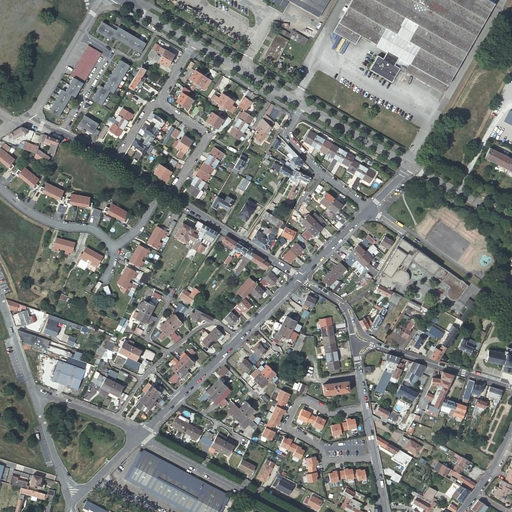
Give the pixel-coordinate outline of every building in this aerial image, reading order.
[(299,0),(322,12),(328,0),(270,0),(276,3),(277,0),(299,0)] [(286,0),(318,18),(322,12),(299,0),(286,0)] [(415,67),(447,85),(485,20),(450,0),(350,0),(333,32),(355,45),(360,36),(387,51),(382,58),(377,55),(369,69),(391,82),(400,68),(411,74),(415,67)] [(450,0),(485,20),(494,4),(495,2),(492,0),(450,0)] [(102,22),(96,31),(103,36),(109,26),(102,22)] [(109,26),(103,36),(110,40),(112,36),(116,30),(109,26)] [(116,30),(112,36),(119,41),(125,31),(118,27),(116,30)] [(277,31),(299,43),(302,37),(291,30),(290,34),(279,28),(277,31)] [(125,31),(119,41),(126,45),(131,35),(125,31)] [(262,58),(279,67),(281,64),(277,61),(288,40),(276,34),(262,58)] [(131,35),(126,45),(133,49),(139,39),(131,35)] [(140,53),(145,44),(139,39),(133,49),(140,53)] [(83,83),(101,53),(88,45),(70,75),(73,78),(83,83)] [(160,53),(160,55),(170,61),(174,55),(165,49),(162,54),(160,53)] [(157,53),(151,50),(147,56),(153,59),(157,53)] [(170,61),(160,55),(159,56),(157,55),(154,59),(167,68),(170,61)] [(116,66),(125,72),(129,65),(120,60),(116,66)] [(121,79),(125,72),(116,66),(111,74),(121,79)] [(135,76),(143,82),(145,78),(142,76),(145,70),(144,69),(145,68),(141,66),(138,71),(137,72),(135,76)] [(443,93),(447,85),(415,67),(411,74),(411,75),(443,93)] [(194,84),(200,74),(195,70),(189,79),(193,82),(192,83),(194,84)] [(107,81),(117,86),(121,79),(111,74),(107,81)] [(211,81),(200,74),(194,84),(195,85),(196,84),(205,89),(211,81)] [(140,87),(143,82),(135,76),(134,78),(130,85),(128,87),(133,90),(136,85),(140,87)] [(79,90),(83,83),(73,78),(69,85),(79,90)] [(112,93),(117,86),(107,81),(103,88),(109,91),(112,93)] [(225,85),(221,82),(217,89),(221,91),(225,85)] [(74,97),(79,90),(69,85),(65,91),(71,95),(74,97)] [(95,92),(105,98),(109,91),(103,88),(100,85),(95,92)] [(175,101),(182,105),(188,95),(187,94),(189,91),(184,88),(182,92),(175,101)] [(68,100),(71,95),(65,91),(61,89),(58,95),(68,100)] [(91,99),(100,105),(105,98),(95,92),(91,99)] [(221,107),(228,97),(222,93),(219,98),(214,95),(212,99),(221,105),(220,107),(221,107)] [(64,106),(68,100),(58,95),(55,100),(64,106)] [(182,105),(188,109),(194,100),(189,97),(190,96),(188,95),(182,105)] [(245,104),(249,98),(245,95),(241,101),(245,104)] [(231,105),(234,101),(228,97),(221,107),(224,109),(225,108),(232,112),(235,107),(231,105)] [(61,111),(64,106),(55,100),(52,106),(61,111)] [(48,111),(58,117),(61,111),(52,106),(48,111)] [(200,109),(195,106),(192,112),(196,115),(200,109)] [(125,125),(132,114),(122,108),(115,119),(125,125)] [(236,122),(245,129),(253,117),(243,111),(238,120),(236,122)] [(205,121),(211,125),(218,115),(217,114),(216,115),(211,112),(205,121)] [(154,126),(159,130),(164,121),(159,118),(152,113),(148,118),(156,123),(154,126)] [(261,130),(266,134),(275,121),(265,114),(258,125),(263,128),(261,130)] [(84,115),(78,125),(85,129),(91,119),(84,115)] [(211,125),(217,129),(223,120),(218,117),(219,115),(218,115),(211,125)] [(98,124),(91,119),(85,129),(92,133),(95,129),(98,124)] [(121,131),(125,125),(115,119),(109,130),(118,136),(121,131)] [(238,139),(245,129),(236,122),(234,125),(229,133),(238,139)] [(153,138),(159,130),(154,126),(152,129),(151,128),(150,129),(143,124),(140,129),(145,132),(153,138)] [(259,145),(266,134),(261,130),(263,128),(258,125),(256,128),(260,131),(255,138),(257,140),(256,143),(259,145)] [(100,132),(98,137),(101,139),(108,128),(104,126),(103,128),(100,132)] [(175,129),(171,126),(166,135),(170,137),(171,136),(175,129)] [(21,127),(9,133),(13,139),(21,134),(24,135),(26,129),(21,127)] [(26,129),(24,135),(31,138),(33,131),(26,129)] [(179,131),(175,129),(171,136),(174,138),(179,131)] [(315,147),(321,138),(309,131),(303,141),(315,147)] [(149,143),(153,138),(145,132),(142,135),(143,136),(146,138),(145,140),(142,138),(137,134),(136,136),(135,138),(141,141),(140,143),(147,148),(147,147),(149,143)] [(54,154),(59,140),(42,134),(39,142),(49,145),(51,145),(48,152),(54,154)] [(178,140),(188,147),(192,141),(183,135),(180,140),(178,139),(178,140)] [(145,150),(147,148),(140,143),(141,141),(135,138),(131,144),(143,152),(145,150)] [(331,144),(321,138),(315,147),(326,154),(331,144)] [(181,158),(188,147),(178,140),(177,141),(175,140),(172,145),(179,150),(176,155),(181,158)] [(19,143),(18,147),(29,151),(35,153),(37,149),(38,146),(37,146),(37,144),(34,143),(34,145),(24,141),(23,144),(19,143)] [(11,148),(4,143),(1,147),(7,153),(11,148)] [(153,146),(149,143),(147,147),(147,148),(145,150),(149,153),(153,146)] [(291,148),(287,144),(284,147),(293,157),(291,160),(300,166),(303,161),(291,148)] [(343,150),(331,144),(326,154),(337,160),(343,150)] [(207,158),(216,165),(223,153),(214,147),(207,158)] [(501,154),(489,148),(484,158),(496,164),(501,154)] [(34,157),(40,162),(42,157),(48,161),(49,157),(37,149),(35,153),(34,157)] [(343,150),(337,160),(348,166),(352,160),(354,157),(343,150)] [(7,153),(1,161),(11,169),(14,165),(11,163),(14,159),(7,153)] [(239,157),(232,170),(235,173),(237,174),(238,171),(239,171),(244,161),(246,157),(241,154),(239,157)] [(511,159),(511,158),(501,154),(496,164),(507,169),(511,159)] [(174,168),(177,162),(172,158),(168,164),(174,168)] [(209,175),(216,165),(207,158),(200,169),(209,175)] [(300,166),(291,160),(289,163),(285,161),(283,164),(285,165),(289,167),(293,169),(297,171),(300,166)] [(348,166),(347,170),(358,176),(363,166),(352,160),(348,166)] [(153,173),(159,177),(166,166),(165,166),(164,167),(159,164),(153,173)] [(289,177),(293,169),(289,167),(285,165),(285,166),(282,165),(281,166),(282,166),(279,172),(289,177)] [(166,166),(159,177),(159,178),(160,179),(161,178),(165,181),(171,172),(166,169),(167,167),(166,166)] [(363,166),(358,176),(369,183),(375,173),(363,166)] [(25,181),(31,173),(24,167),(21,171),(18,169),(15,173),(25,181)] [(200,169),(193,180),(202,186),(205,188),(208,185),(204,182),(209,175),(200,169)] [(302,173),(297,171),(293,169),(289,177),(296,181),(295,181),(298,183),(300,180),(300,179),(303,174),(302,173)] [(33,188),(35,189),(38,186),(35,183),(38,179),(31,173),(25,181),(30,185),(33,188)] [(308,182),(310,178),(303,174),(300,179),(308,182)] [(237,188),(244,192),(249,183),(250,181),(243,178),(237,188)] [(202,186),(193,180),(186,191),(195,197),(198,198),(199,198),(203,193),(202,191),(200,190),(201,187),(202,186)] [(54,187),(46,183),(44,188),(41,186),(39,191),(50,196),(54,187)] [(50,196),(62,201),(64,197),(60,195),(63,191),(54,187),(50,196)] [(285,201),(287,203),(293,192),(291,191),(285,201)] [(293,192),(287,203),(290,204),(296,193),(293,192)] [(323,197),(330,203),(334,198),(326,192),(323,197)] [(78,205),(80,195),(71,194),(70,199),(66,198),(66,203),(78,205)] [(89,197),(80,195),(78,205),(91,207),(91,203),(88,202),(89,197)] [(216,196),(210,206),(216,209),(218,205),(227,210),(233,200),(226,196),(225,198),(224,198),(223,200),(216,196)] [(319,202),(326,207),(330,203),(323,197),(319,202)] [(330,203),(338,209),(342,204),(334,198),(330,203)] [(335,214),(338,209),(330,203),(326,207),(335,214)] [(103,211),(115,217),(118,211),(119,208),(111,204),(109,208),(106,206),(103,211)] [(115,217),(126,223),(128,219),(125,217),(127,212),(119,208),(118,211),(115,217)] [(261,217),(275,225),(279,219),(266,211),(261,217)] [(308,214),(304,218),(311,225),(315,220),(314,220),(318,217),(315,213),(311,217),(308,214)] [(300,222),(306,229),(307,229),(311,225),(304,218),(300,222)] [(311,225),(318,232),(322,228),(315,220),(311,225)] [(188,238),(193,241),(194,239),(202,224),(197,221),(193,229),(192,229),(192,228),(190,226),(189,227),(182,223),(174,237),(185,243),(188,238)] [(202,224),(194,239),(200,242),(201,241),(201,237),(207,227),(202,224)] [(314,236),(318,232),(311,225),(307,229),(314,236)] [(164,238),(165,236),(167,232),(156,226),(151,234),(160,239),(161,237),(162,237),(164,238)] [(217,232),(207,227),(201,237),(211,243),(217,232)] [(250,241),(256,245),(262,236),(263,234),(264,235),(267,230),(270,232),(272,229),(271,228),(269,228),(268,229),(265,227),(261,233),(257,230),(250,241)] [(266,239),(260,248),(266,251),(266,250),(269,248),(268,247),(277,233),(279,230),(278,230),(274,227),(273,227),(272,229),(270,232),(267,230),(264,235),(263,237),(266,239)] [(285,227),(283,230),(281,235),(289,240),(291,238),(292,238),(296,232),(285,227)] [(160,239),(151,234),(147,243),(158,249),(161,243),(158,241),(160,239)] [(367,234),(365,237),(371,243),(374,240),(367,234)] [(231,252),(237,243),(226,236),(225,237),(222,241),(227,245),(225,248),(231,252)] [(256,245),(260,248),(266,239),(263,237),(262,236),(256,245)] [(388,249),(393,241),(384,236),(380,244),(388,249)] [(211,243),(201,237),(201,241),(209,246),(211,243)] [(58,248),(62,250),(65,240),(56,238),(52,250),(57,252),(58,248)] [(467,286),(402,239),(375,283),(377,284),(390,291),(396,282),(397,282),(398,283),(399,283),(400,284),(401,284),(402,283),(403,283),(404,283),(405,283),(406,282),(406,281),(407,281),(407,280),(408,279),(408,278),(408,277),(408,276),(408,275),(408,274),(407,273),(406,272),(405,271),(404,271),(412,260),(450,287),(449,288),(448,289),(448,290),(447,291),(447,292),(447,293),(447,294),(447,295),(448,295),(448,296),(448,297),(449,297),(449,298),(450,298),(450,299),(451,299),(452,299),(452,300),(453,300),(454,300),(455,300),(456,299),(457,299),(458,299),(459,298),(467,286)] [(62,250),(65,250),(64,253),(68,255),(71,255),(74,242),(65,240),(62,250)] [(296,242),(289,249),(296,256),(303,249),(296,242)] [(229,255),(224,262),(227,265),(232,258),(231,257),(233,254),(234,252),(235,250),(243,255),(247,249),(237,243),(231,252),(229,255)] [(200,244),(196,251),(201,254),(205,247),(200,244)] [(357,244),(353,248),(361,256),(365,252),(357,244)] [(138,245),(134,253),(142,258),(143,255),(146,257),(149,251),(138,245)] [(87,259),(89,260),(94,252),(86,247),(79,259),(85,262),(87,259)] [(356,259),(356,260),(361,256),(353,248),(349,253),(353,256),(349,259),(353,263),(356,259)] [(247,249),(243,255),(250,260),(254,254),(247,249)] [(296,256),(289,249),(282,256),(289,263),(296,256)] [(94,252),(89,260),(92,261),(90,264),(96,268),(102,256),(94,252)] [(365,252),(361,256),(368,263),(372,259),(365,252)] [(68,255),(64,253),(62,253),(60,259),(66,261),(68,255)] [(134,253),(129,262),(140,268),(143,262),(140,261),(142,258),(134,253)] [(266,269),(269,264),(254,254),(250,260),(266,269)] [(361,256),(356,260),(357,260),(353,264),(357,268),(358,266),(361,264),(364,267),(365,265),(366,267),(369,269),(371,266),(368,263),(361,256)] [(145,283),(152,263),(148,262),(145,271),(143,270),(139,281),(145,283)] [(329,273),(336,279),(343,272),(346,269),(339,262),(329,273)] [(235,271),(239,273),(241,271),(244,267),(240,264),(235,271)] [(128,278),(130,280),(131,277),(134,279),(137,273),(126,267),(122,275),(128,278)] [(275,276),(280,271),(274,267),(270,271),(275,276)] [(277,278),(275,276),(270,271),(263,278),(270,285),(277,278)] [(329,286),(336,279),(329,273),(322,279),(329,286)] [(369,273),(364,281),(367,284),(370,280),(371,279),(373,276),(369,273)] [(128,282),(130,280),(128,278),(122,275),(117,283),(128,289),(131,284),(128,282)] [(243,298),(247,295),(256,284),(248,278),(236,292),(243,298)] [(101,283),(98,281),(92,291),(96,293),(101,283)] [(334,292),(341,285),(339,283),(332,290),(334,292)] [(389,297),(390,291),(377,284),(375,290),(389,297)] [(107,285),(103,287),(104,291),(100,299),(105,302),(107,297),(110,296),(107,285)] [(257,285),(250,292),(257,299),(264,292),(257,285)] [(165,293),(172,297),(175,291),(168,288),(165,293)] [(183,289),(178,296),(181,297),(185,300),(184,300),(189,303),(194,296),(185,291),(186,290),(184,289),(183,289)] [(389,297),(375,290),(374,291),(388,298),(389,297)] [(312,307),(316,299),(307,295),(303,303),(308,306),(312,307)] [(243,298),(234,308),(239,313),(242,310),(244,312),(251,305),(243,298)] [(463,321),(475,303),(468,298),(464,305),(468,308),(461,317),(459,315),(457,318),(463,321)] [(23,305),(6,299),(10,310),(18,310),(20,308),(26,310),(38,314),(44,315),(36,334),(39,335),(46,318),(48,314),(23,305)] [(139,303),(136,308),(139,309),(144,312),(149,303),(143,300),(141,304),(139,303)] [(423,323),(429,311),(421,306),(409,300),(407,304),(424,313),(421,317),(413,313),(411,316),(412,317),(411,318),(404,314),(402,317),(407,320),(406,320),(409,322),(406,328),(398,323),(394,331),(401,336),(406,339),(411,331),(410,330),(411,327),(412,327),(417,319),(422,322),(423,323)] [(429,311),(433,306),(424,301),(421,306),(429,311)] [(153,305),(149,303),(144,312),(150,314),(154,306),(153,305)] [(168,316),(165,318),(167,320),(166,320),(170,325),(178,319),(178,318),(186,308),(180,303),(174,310),(177,313),(175,315),(174,314),(169,318),(168,316)] [(178,319),(170,325),(174,329),(178,326),(179,327),(182,325),(181,324),(182,323),(180,321),(179,320),(182,317),(183,318),(192,309),(190,307),(178,319)] [(368,328),(363,330),(369,333),(371,331),(373,328),(376,329),(383,317),(383,316),(387,309),(382,307),(380,310),(379,311),(373,322),(370,326),(370,327),(369,328),(368,328)] [(131,317),(140,321),(144,312),(139,309),(137,313),(134,311),(131,317)] [(199,311),(196,309),(194,313),(192,312),(189,317),(200,322),(202,318),(207,321),(211,321),(213,318),(206,314),(204,314),(199,311)] [(28,317),(26,310),(17,313),(22,326),(35,321),(33,315),(28,317)] [(155,320),(157,318),(150,314),(144,312),(140,321),(145,324),(146,322),(147,320),(151,321),(152,319),(155,320)] [(224,318),(228,323),(231,325),(237,318),(230,312),(224,318)] [(72,323),(48,314),(46,318),(48,319),(57,322),(80,330),(82,326),(72,323)] [(286,315),(281,325),(286,328),(291,319),(290,318),(286,315)] [(361,320),(359,322),(361,325),(363,330),(368,328),(369,328),(370,327),(370,326),(373,322),(370,320),(370,319),(369,318),(368,316),(364,318),(364,317),(362,319),(361,320)] [(322,332),(333,330),(330,317),(319,319),(322,332)] [(439,361),(463,321),(457,318),(454,322),(455,322),(445,338),(441,336),(443,334),(441,333),(440,333),(434,330),(432,334),(436,337),(440,339),(436,346),(434,350),(429,358),(439,361)] [(48,319),(46,324),(55,327),(57,322),(48,319)] [(118,325),(125,329),(128,324),(121,319),(118,325)] [(291,319),(286,328),(291,331),(292,329),(297,331),(300,325),(296,323),(296,321),(291,319)] [(418,329),(422,322),(417,319),(412,327),(417,330),(418,329)] [(35,321),(22,326),(23,329),(39,324),(38,320),(35,321)] [(169,326),(170,325),(166,320),(159,327),(163,332),(169,326)] [(286,328),(281,325),(280,326),(274,323),(272,327),(278,330),(274,338),(278,340),(282,336),(286,328)] [(59,328),(46,324),(43,332),(55,337),(59,328)] [(122,333),(125,329),(118,325),(116,329),(122,333)] [(174,329),(170,325),(169,326),(163,332),(158,336),(162,340),(166,336),(174,330),(174,329)] [(208,334),(215,341),(219,337),(221,339),(223,337),(223,335),(215,327),(209,333),(208,334)] [(286,328),(282,336),(287,339),(291,331),(286,328)] [(95,356),(101,358),(106,349),(110,341),(112,336),(89,329),(87,335),(94,338),(94,336),(100,338),(100,337),(104,338),(100,346),(99,346),(95,356)] [(421,331),(422,330),(418,329),(417,330),(410,343),(414,345),(413,346),(419,349),(424,339),(419,336),(421,331)] [(17,330),(21,341),(44,349),(70,357),(72,353),(43,344),(44,339),(17,330)] [(335,343),(333,330),(322,332),(324,345),(335,343)] [(436,337),(432,334),(426,331),(422,330),(421,331),(424,332),(434,338),(436,337)] [(482,343),(487,333),(481,330),(476,341),(482,343)] [(208,348),(215,341),(208,334),(205,331),(202,334),(205,337),(201,341),(208,348)] [(299,335),(291,353),(298,356),(307,336),(300,333),(299,335)] [(475,358),(482,343),(476,341),(475,342),(473,347),(465,344),(467,340),(462,338),(458,348),(470,353),(469,355),(475,358)] [(475,342),(467,338),(467,340),(465,344),(473,347),(475,342)] [(129,351),(132,346),(134,342),(129,340),(128,341),(127,344),(125,343),(127,340),(124,339),(120,347),(129,351)] [(114,343),(110,341),(106,349),(111,351),(115,344),(114,343)] [(258,342),(251,349),(253,350),(260,343),(258,342)] [(256,361),(267,351),(260,343),(253,350),(255,352),(251,356),(256,361)] [(324,345),(326,358),(337,356),(335,343),(324,345)] [(141,350),(132,346),(129,351),(138,356),(141,350)] [(511,347),(508,347),(507,346),(506,347),(507,347),(506,350),(505,351),(504,353),(500,352),(501,351),(500,351),(500,352),(495,351),(495,350),(494,351),(489,350),(489,349),(488,349),(488,350),(487,349),(487,350),(488,350),(486,360),(485,360),(485,361),(486,361),(486,362),(487,362),(487,361),(492,362),(492,363),(493,363),(493,362),(497,363),(497,364),(498,364),(504,365),(502,370),(501,370),(502,371),(503,371),(510,372),(510,373),(511,372),(510,371),(511,366),(511,347)] [(122,354),(127,357),(129,351),(120,347),(118,352),(120,353),(120,354),(122,355),(122,354)] [(190,347),(185,353),(190,356),(195,351),(190,347)] [(426,357),(429,358),(434,350),(431,347),(425,357),(426,357)] [(101,358),(100,359),(107,362),(107,359),(111,359),(111,351),(106,349),(101,358)] [(155,354),(146,349),(142,355),(152,360),(155,354)] [(75,351),(73,357),(80,360),(82,354),(75,351)] [(129,351),(127,357),(128,357),(124,364),(136,370),(140,363),(136,361),(138,356),(129,351)] [(177,359),(176,360),(178,362),(178,361),(182,365),(189,358),(183,352),(180,357),(177,354),(174,357),(177,359)] [(379,386),(383,388),(385,389),(387,383),(389,379),(400,357),(387,353),(384,361),(382,360),(381,365),(388,367),(386,370),(379,386)] [(255,362),(250,356),(247,360),(245,358),(238,365),(245,372),(253,364),(256,362),(255,362)] [(337,356),(326,358),(328,370),(339,368),(337,356)] [(68,357),(65,364),(57,361),(50,381),(77,389),(83,370),(80,368),(82,361),(70,357),(68,357)] [(400,357),(389,379),(395,382),(397,379),(401,369),(405,359),(400,357)] [(194,362),(189,358),(182,365),(186,370),(194,362)] [(175,372),(182,365),(178,361),(178,362),(174,366),(173,365),(171,366),(172,367),(171,368),(175,372)] [(413,361),(409,369),(404,378),(414,384),(418,378),(420,379),(425,367),(424,365),(413,361)] [(188,372),(186,370),(182,365),(175,372),(171,377),(168,380),(173,384),(178,379),(178,378),(179,377),(182,379),(188,372)] [(265,376),(271,369),(267,365),(265,367),(260,372),(263,374),(265,376)] [(228,370),(224,366),(216,373),(219,376),(221,378),(222,377),(228,370)] [(253,379),(257,384),(257,383),(265,376),(263,374),(260,372),(259,371),(258,369),(257,368),(250,375),(254,378),(253,379)] [(265,376),(269,380),(275,374),(271,369),(265,376)] [(442,371),(435,369),(432,376),(431,384),(431,385),(429,389),(431,390),(432,389),(433,390),(435,385),(439,385),(440,378),(442,371)] [(110,370),(108,374),(106,373),(105,373),(104,375),(105,376),(105,377),(98,373),(98,372),(95,371),(92,377),(103,382),(99,389),(101,390),(98,394),(106,398),(107,395),(112,387),(114,382),(117,375),(118,374),(110,370)] [(128,374),(120,370),(118,375),(125,379),(128,374)] [(444,372),(442,371),(440,378),(439,385),(442,386),(440,392),(434,406),(434,407),(439,409),(441,405),(444,398),(449,385),(454,375),(451,374),(444,372)] [(264,385),(269,380),(265,376),(257,383),(257,384),(261,388),(262,387),(263,389),(266,386),(264,385)] [(404,378),(401,384),(411,390),(414,384),(404,378)] [(219,379),(212,386),(216,390),(223,383),(219,379)] [(473,381),(469,379),(463,398),(462,402),(467,403),(470,392),(473,384),(474,381),(473,381)] [(347,381),(322,385),(324,395),(349,391),(347,381)] [(114,382),(112,387),(120,391),(123,386),(114,382)] [(150,397),(156,389),(153,387),(154,385),(152,384),(151,385),(148,383),(142,390),(145,393),(150,397)] [(223,383),(216,390),(223,397),(230,391),(223,383)] [(305,385),(299,383),(298,384),(295,383),(293,388),(302,392),(305,385)] [(401,384),(396,392),(401,394),(412,400),(416,392),(411,390),(401,384)] [(473,384),(470,392),(479,395),(482,386),(473,384)] [(216,390),(212,386),(199,398),(203,402),(208,397),(216,390)] [(497,402),(501,390),(494,388),(490,386),(487,395),(495,398),(493,403),(495,403),(494,406),(494,407),(493,408),(490,407),(492,402),(489,401),(488,403),(486,403),(485,408),(484,411),(487,413),(489,410),(490,410),(487,417),(490,418),(493,412),(494,410),(497,402)] [(118,397),(118,396),(120,391),(112,387),(107,395),(115,399),(116,396),(118,397)] [(160,392),(156,389),(150,397),(154,400),(160,392)] [(282,409),(290,394),(280,389),(276,398),(278,399),(261,435),(270,440),(273,435),(271,435),(272,434),(273,434),(274,432),(272,431),(275,424),(278,425),(279,423),(278,422),(278,421),(282,414),(283,412),(284,413),(285,410),(282,409)] [(218,402),(223,407),(228,403),(228,402),(223,397),(216,390),(208,397),(215,405),(218,402)] [(433,401),(431,406),(434,407),(434,406),(440,392),(437,390),(434,396),(433,401)] [(118,396),(125,400),(128,396),(120,391),(118,396)] [(135,406),(140,410),(144,405),(150,397),(145,393),(144,392),(135,404),(136,405),(135,406)] [(150,397),(144,405),(148,408),(150,409),(151,410),(154,406),(153,405),(156,402),(154,400),(150,397)] [(444,398),(441,405),(451,408),(455,409),(457,403),(444,398)] [(485,408),(486,403),(477,399),(475,405),(472,416),(474,416),(474,415),(475,415),(478,408),(478,406),(482,407),(485,408)] [(227,411),(236,420),(243,412),(239,408),(230,400),(228,402),(228,403),(232,406),(227,411)] [(243,412),(250,405),(246,401),(239,408),(243,412)] [(396,428),(398,429),(408,409),(403,407),(396,403),(388,418),(386,423),(392,426),(396,428)] [(455,409),(451,408),(449,413),(448,416),(452,417),(453,414),(457,416),(462,405),(457,403),(455,409)] [(254,410),(250,405),(243,412),(247,417),(252,420),(255,417),(253,415),(256,412),(254,410)] [(439,410),(439,409),(434,407),(431,406),(427,405),(425,412),(436,417),(439,410)] [(451,408),(441,405),(439,409),(439,410),(449,413),(451,408)] [(467,406),(462,405),(457,416),(463,418),(467,406)] [(380,416),(382,416),(386,418),(386,417),(389,412),(379,406),(375,412),(381,415),(380,416)] [(320,430),(325,420),(320,417),(319,419),(318,418),(319,417),(316,416),(316,417),(309,414),(310,413),(308,411),(307,413),(306,412),(306,411),(302,408),(297,418),(305,422),(306,421),(312,424),(312,426),(320,430)] [(252,420),(247,417),(243,412),(236,420),(244,428),(249,424),(252,427),(255,423),(252,420)] [(403,432),(406,433),(416,415),(413,413),(403,432)] [(177,418),(188,424),(189,420),(179,415),(177,418)] [(372,415),(373,420),(378,423),(380,419),(372,415)] [(172,425),(185,433),(189,424),(188,424),(177,418),(176,417),(172,425)] [(330,425),(331,436),(340,434),(340,431),(343,430),(355,428),(353,419),(349,419),(348,420),(348,418),(345,419),(346,422),(336,424),(330,425)] [(189,424),(185,433),(193,437),(192,439),(195,441),(201,430),(189,424)] [(205,431),(203,436),(210,439),(213,434),(205,431)] [(203,436),(202,435),(200,440),(211,446),(209,448),(212,450),(214,448),(219,451),(222,446),(213,441),(210,439),(203,436)] [(225,441),(224,440),(216,436),(213,441),(222,446),(225,441)] [(231,451),(234,445),(236,440),(229,436),(227,442),(225,441),(222,446),(231,451)] [(375,436),(376,442),(396,454),(398,449),(387,442),(375,436)] [(409,440),(402,436),(398,444),(416,455),(421,446),(410,439),(409,440)] [(287,439),(283,437),(279,445),(290,451),(293,452),(292,455),(299,459),(303,450),(300,448),(298,447),(299,446),(293,443),(290,442),(291,439),(289,438),(288,439),(287,439)] [(219,451),(220,451),(225,454),(224,455),(228,457),(231,451),(222,446),(219,451)] [(398,449),(396,454),(402,457),(405,453),(398,449)] [(459,463),(455,471),(459,473),(461,475),(464,469),(469,461),(462,457),(455,453),(450,449),(448,452),(458,458),(456,461),(459,463)] [(223,500),(226,494),(207,484),(170,464),(143,450),(140,456),(223,500)] [(402,457),(410,462),(412,457),(409,455),(405,453),(402,457)] [(195,511),(216,511),(223,500),(140,456),(129,477),(195,511)] [(315,456),(305,458),(307,470),(308,474),(305,474),(307,482),(316,481),(316,477),(315,475),(316,475),(316,472),(315,465),(318,464),(317,462),(316,462),(315,460),(315,456)] [(255,466),(241,459),(237,468),(251,475),(251,473),(252,474),(254,469),(253,469),(255,466)] [(266,459),(264,463),(272,467),(274,463),(266,459)] [(438,461),(433,470),(434,470),(440,474),(445,476),(450,468),(443,464),(438,461)] [(511,461),(506,474),(508,475),(504,481),(502,480),(498,488),(495,486),(491,494),(501,499),(503,495),(506,497),(508,493),(510,494),(511,491),(511,490),(510,489),(511,484),(511,461)] [(272,467),(264,463),(256,478),(264,482),(272,467)] [(336,470),(334,471),(334,472),(332,473),(328,473),(330,483),(338,481),(338,479),(341,479),(345,478),(345,480),(353,478),(357,477),(357,480),(366,479),(364,469),(360,470),(358,471),(358,469),(352,470),(352,469),(348,470),(346,470),(346,469),(343,469),(344,470),(336,472),(336,470)] [(459,479),(473,488),(476,483),(474,483),(464,476),(461,475),(459,473),(455,471),(453,470),(451,473),(459,479)] [(294,482),(279,472),(276,477),(293,486),(294,482)] [(21,487),(27,489),(28,486),(26,485),(27,482),(15,478),(15,476),(9,475),(7,483),(9,484),(21,487)] [(42,477),(32,475),(29,485),(39,489),(41,484),(40,483),(42,477)] [(293,486),(276,477),(275,479),(271,485),(289,495),(293,486)] [(456,499),(462,503),(470,491),(460,485),(457,490),(458,491),(453,497),(456,499)] [(47,500),(49,495),(47,494),(38,492),(27,489),(21,487),(20,491),(20,492),(32,496),(37,497),(47,500)] [(360,497),(362,494),(355,491),(354,493),(346,487),(344,491),(342,494),(346,496),(341,507),(349,511),(362,511),(359,510),(362,504),(359,502),(351,499),(354,494),(360,497)] [(432,501),(436,502),(437,500),(433,497),(437,491),(429,487),(423,496),(432,501)] [(14,511),(19,511),(24,495),(19,494),(14,511)] [(351,499),(359,502),(361,497),(360,497),(354,494),(351,499)] [(423,496),(419,494),(414,503),(426,510),(432,501),(423,496)] [(49,511),(54,496),(49,495),(48,501),(47,501),(45,510),(49,511)] [(317,507),(319,507),(322,501),(311,495),(310,498),(306,496),(303,502),(316,509),(317,507)] [(91,503),(86,500),(82,508),(88,511),(89,509),(94,511),(106,511),(107,511),(92,503),(91,503)] [(474,505),(472,509),(476,511),(483,511),(488,506),(484,504),(485,504),(478,500),(474,505)] [(431,511),(437,503),(436,502),(432,501),(426,510),(424,511),(431,511)] [(453,511),(454,511),(457,509),(451,503),(447,508),(453,511)]
